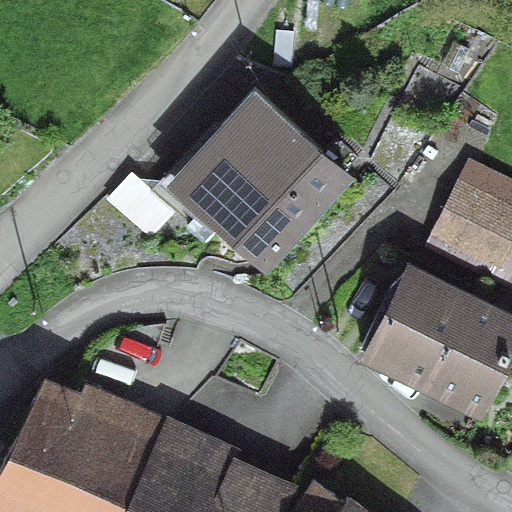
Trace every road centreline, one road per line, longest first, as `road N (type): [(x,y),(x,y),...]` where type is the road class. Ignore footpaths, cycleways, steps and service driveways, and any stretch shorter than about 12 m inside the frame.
road 1 (residential): [(0,387),(90,309),(122,297),(187,294),(258,317),(290,337),(511,505)]
road 2 (residential): [(247,0),(168,92),(0,251)]
